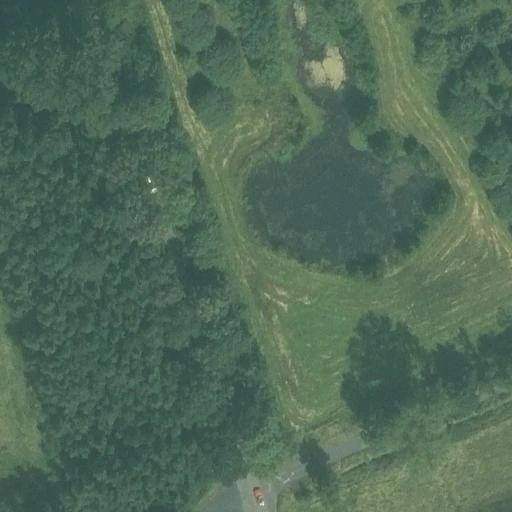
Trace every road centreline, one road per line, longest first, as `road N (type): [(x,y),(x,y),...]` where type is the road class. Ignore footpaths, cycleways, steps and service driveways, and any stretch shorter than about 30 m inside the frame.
road 1 (unclassified): [(279,511),(92,0)]
road 2 (track): [(268,480),(511,379)]
